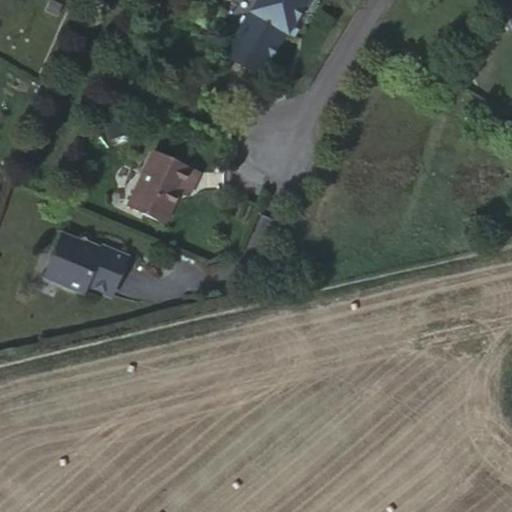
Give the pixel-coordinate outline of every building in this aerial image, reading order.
[(258,0),(249,16),(254,18),(243,35),(239,33),(234,40),(239,43),(232,55),(262,73),(286,34),(288,36),(295,26),(310,0),(258,0)] [(299,27),(295,26),(288,36),(292,38),(299,27)] [(239,43),(234,40),(223,58),(258,79),(262,73),(232,55),(239,43)] [(169,226),(183,194),(187,187),(196,191),(203,173),(156,152),(131,209),(169,226)] [(187,187),(183,194),(192,199),(196,191),(187,187)] [(89,243),(68,235),(51,277),(79,288),(82,282),(122,298),(138,257),(110,248),(108,254),(93,248),(89,243)]
